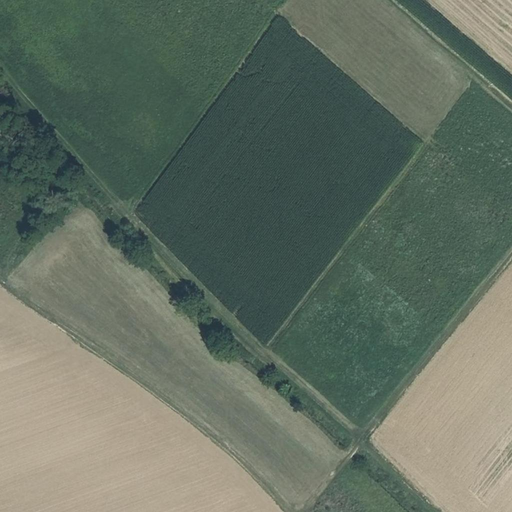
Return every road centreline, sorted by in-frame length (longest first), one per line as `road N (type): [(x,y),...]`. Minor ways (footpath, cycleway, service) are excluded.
road 1 (track): [(0,70),(214,320),(359,446)]
road 2 (track): [(0,286),(226,443),(284,511)]
road 3 (track): [(359,446),(511,254)]
road 4 (track): [(394,0),(511,102)]
